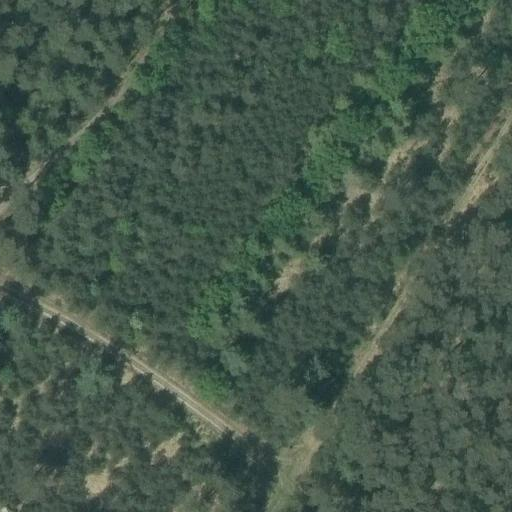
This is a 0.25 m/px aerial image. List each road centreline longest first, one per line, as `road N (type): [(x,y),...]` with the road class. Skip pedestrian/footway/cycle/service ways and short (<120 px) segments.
road 1 (track): [(285,488),(511,124)]
road 2 (track): [(0,291),(64,317),(209,411),(285,488)]
